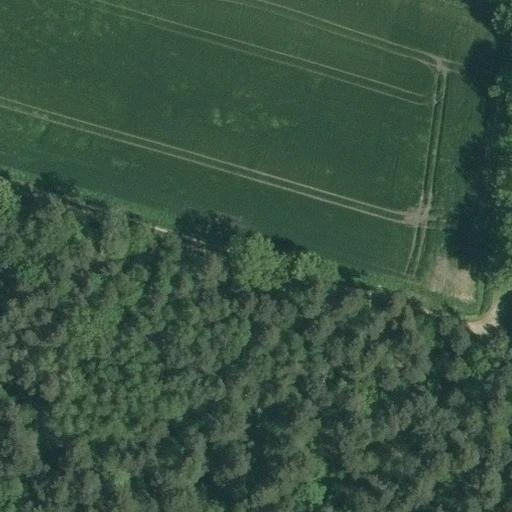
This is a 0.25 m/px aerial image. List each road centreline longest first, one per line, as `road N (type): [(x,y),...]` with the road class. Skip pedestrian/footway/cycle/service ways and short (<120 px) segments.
road 1 (track): [(0,181),(511,336)]
road 2 (track): [(503,334),(511,213)]
